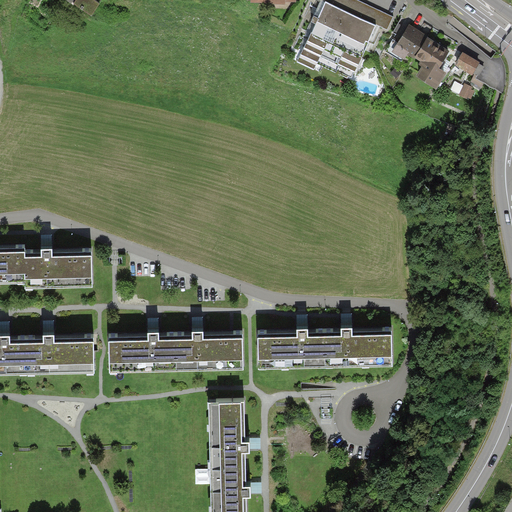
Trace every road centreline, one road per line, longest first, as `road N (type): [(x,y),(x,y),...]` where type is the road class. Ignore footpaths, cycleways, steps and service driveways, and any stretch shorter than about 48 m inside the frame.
road 1 (residential): [(381,409),(413,348),(409,313),(396,305),(262,295),(34,216),(0,219)]
road 2 (secondary): [(511,403),(455,511)]
